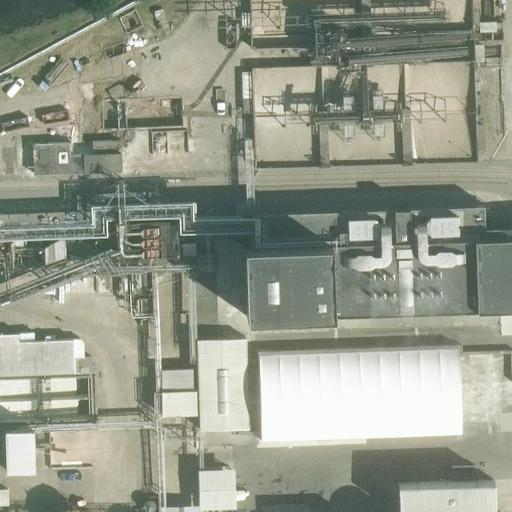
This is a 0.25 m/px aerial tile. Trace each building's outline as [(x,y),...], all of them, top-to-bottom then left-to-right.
[(476,0),(251,0),(253,55),(312,53),(312,68),(253,70),(256,171),(481,164),(476,0)] [(343,219),(246,222),(249,332),(511,322),(511,248),(493,249),(491,214),(343,219)] [(0,337),(0,386),(82,383),(80,344),(22,347),(21,336),(0,337)] [(253,343),(200,344),(202,435),(255,434),(253,343)] [(10,485),(43,484),(41,443),(8,444),(10,485)] [(501,511),(501,483),(394,485),(394,511),(501,511)]
